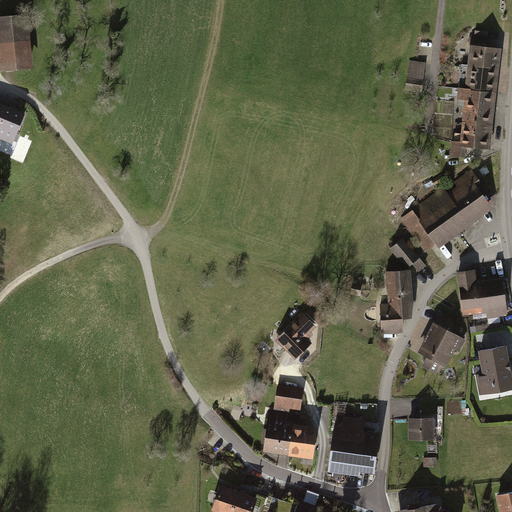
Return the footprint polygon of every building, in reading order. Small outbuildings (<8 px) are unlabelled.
[(28,14),(0,16),(0,59),(1,74),(33,71),(28,14)] [(468,63),(500,67),(502,48),(486,46),(487,37),(475,35),(471,35),(468,63)] [(417,61),(409,60),(406,88),(422,90),(425,62),(417,61)] [(468,63),(465,87),(497,91),(500,67),(468,63)] [(497,91),(465,87),(459,86),(458,98),(465,99),(463,121),(493,123),(497,91)] [(0,135),(16,141),(25,114),(0,105),(0,135)] [(461,141),(452,140),(450,156),(466,157),(467,145),(491,148),(493,123),(463,121),(461,141)] [(413,213),(435,245),(489,207),(475,187),(479,184),(470,171),(454,182),(462,194),(449,204),(442,194),(413,213)] [(422,271),(429,264),(404,238),(392,249),(409,267),(414,262),(422,271)] [(473,271),(459,273),(463,310),(490,307),(490,314),(506,312),(502,278),(474,282),(473,271)] [(407,273),(384,274),(387,305),(379,306),(380,334),(398,333),(403,320),(408,320),(410,305),(407,273)] [(314,323),(301,310),(278,334),(284,339),(281,343),(295,356),(310,341),(305,337),(311,331),(308,329),(314,323)] [(452,320),(439,314),(419,355),(443,367),(452,349),(458,352),(463,342),(457,339),(462,330),(450,324),(452,320)] [(511,389),(504,348),(477,353),(481,377),(476,378),(478,388),(489,386),(491,396),(511,392),(511,389)] [(301,387),(276,384),(274,404),(299,407),(301,387)] [(291,422),(296,422),(297,414),(266,410),(262,450),(287,453),(291,422)] [(431,415),(406,416),(407,439),(431,438),(431,415)] [(296,422),(291,422),(287,453),(311,456),(315,425),(296,422)] [(327,465),(373,470),(377,431),(365,430),(364,436),(358,435),(359,425),(341,423),(331,429),(327,465)] [(229,511),(236,489),(217,483),(210,507),(225,511),(229,511)] [(511,511),(511,488),(494,493),(498,511),(511,511)] [(249,511),(255,495),(236,489),(229,511),(249,511)] [(318,504),(321,494),(310,490),(307,501),(318,504)] [(398,509),(398,511),(448,511),(440,511),(438,511),(437,503),(398,509)]
